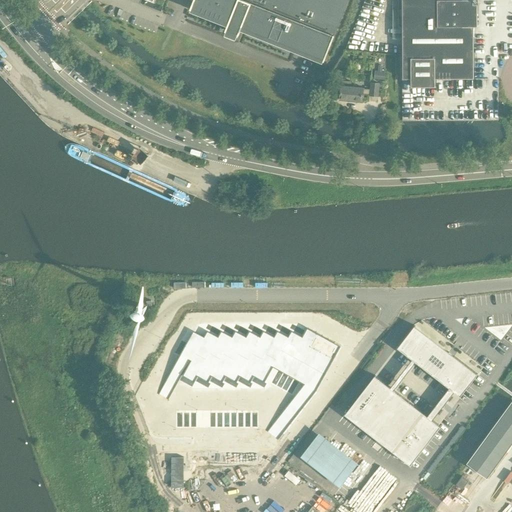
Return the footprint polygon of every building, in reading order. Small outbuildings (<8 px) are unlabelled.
[(240,37),(242,31),(322,63),(323,60),(324,61),(335,35),(334,34),(347,0),(193,0),(190,9),(191,9),(190,12),(228,27),(226,31),(228,32),(226,36),(237,41),(238,36),(240,37)] [(412,79),(413,88),(436,87),(436,79),(474,78),(474,27),(478,27),(478,6),(474,6),(474,0),(403,0),(404,29),(400,25),(399,0),(393,0),(393,25),(394,39),(403,39),(404,80),(412,79)] [(378,71),(375,71),(374,79),(385,80),(385,72),(382,71),(383,66),(379,65),(378,71)] [(370,89),(366,89),(366,88),(351,87),(352,82),(338,80),(336,91),(341,91),(340,99),(340,101),(364,103),(365,94),(370,94),(370,96),(379,97),(380,83),(371,82),(370,89)] [(243,187),(242,193),(253,196),(255,190),(243,187)] [(415,325),(397,348),(412,359),(390,387),(375,375),(345,414),(409,464),(439,425),(432,420),(454,391),(461,396),(478,374),(454,356),(449,352),(447,354),(442,350),(442,349),(414,328),(415,326),(415,325)] [(194,332),(179,358),(190,364),(184,375),(194,381),(198,375),(208,381),(212,375),(222,381),(226,375),(236,381),(240,375),(251,381),(254,375),(264,381),(272,366),(316,390),(340,347),(308,329),(303,337),(292,332),(289,337),(278,332),(275,337),(264,332),(261,337),(250,332),(247,337),(236,332),(233,337),(222,332),(219,337),(208,332),(205,337),(194,332)] [(511,400),(467,463),(487,477),(511,443),(511,400)] [(184,457),(172,457),(171,487),(184,487),(184,457)] [(469,481),(462,476),(456,485),(462,489),(469,481)]
